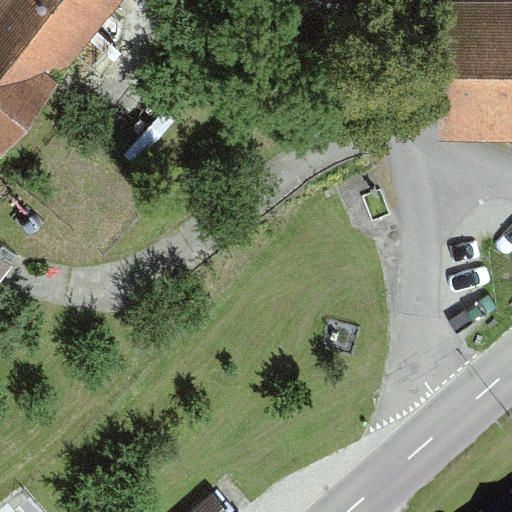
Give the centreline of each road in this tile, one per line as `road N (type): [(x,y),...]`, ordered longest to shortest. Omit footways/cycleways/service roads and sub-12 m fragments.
road 1 (track): [(34,281),(114,290),(168,264),(341,142),(407,111)]
road 2 (unclassified): [(455,419),(418,367),(415,319),(434,168)]
road 3 (unclassified): [(434,168),(339,0)]
road 4 (tertiary): [(350,511),(455,419)]
